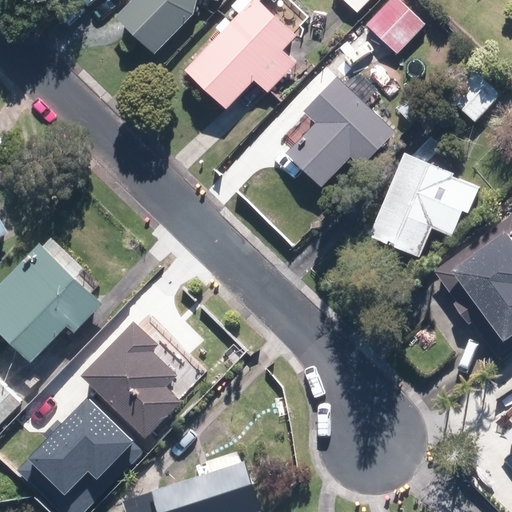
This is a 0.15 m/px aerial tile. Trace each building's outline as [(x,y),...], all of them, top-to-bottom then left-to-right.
[(140,0),(126,15),(162,52),(201,13),(204,0),(140,0)] [(195,68),(236,107),(262,79),(274,91),(304,61),(291,49),(307,33),(272,0),(247,0),(242,5),(249,12),(241,21),(235,16),(225,26),(231,31),(195,68)] [(350,0),(362,12),(374,0),(350,0)] [(397,0),(373,23),(403,52),(433,22),(410,0),(397,0)] [(455,96),(480,120),(506,94),(481,69),(455,96)] [(296,152),(330,185),(359,156),(370,165),(404,131),(347,75),(312,109),(325,122),(296,152)] [(396,246),(419,256),(432,227),(452,235),(464,209),(470,211),(480,187),(453,175),(455,172),(428,160),(440,146),(428,136),(413,153),(406,150),(369,234),(390,243),(392,239),(398,242),(396,246)] [(511,214),(433,274),(470,323),(474,320),(495,348),(511,335),(511,214)] [(39,244),(0,284),(0,330),(32,361),(67,324),(74,332),(101,303),(39,244)] [(157,346),(133,322),(81,375),(145,437),(180,402),(164,387),(176,375),(152,352),(157,346)] [(0,430),(27,401),(0,375),(0,430)] [(87,400),(18,470),(60,511),(84,511),(142,454),(87,400)] [(132,511),(269,511),(253,465),(249,467),(244,455),(214,465),(217,477),(161,497),(161,494),(130,505),(132,511)]
